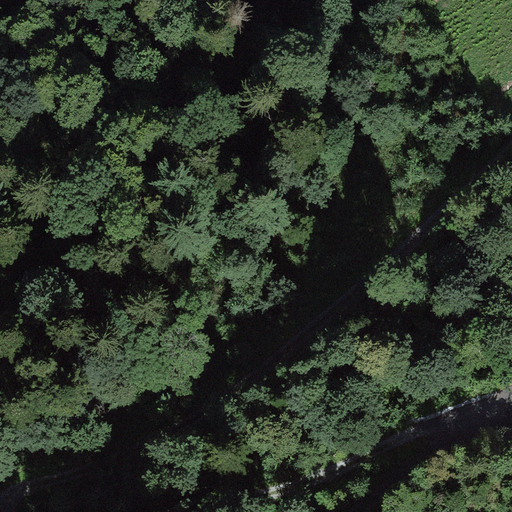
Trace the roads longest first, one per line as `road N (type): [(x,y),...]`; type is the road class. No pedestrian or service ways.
road 1 (track): [(511,144),(285,351),(152,447),(15,491),(2,511)]
road 2 (track): [(217,511),(262,500),(439,420),(501,406)]
road 3 (track): [(364,511),(437,447),(501,406)]
